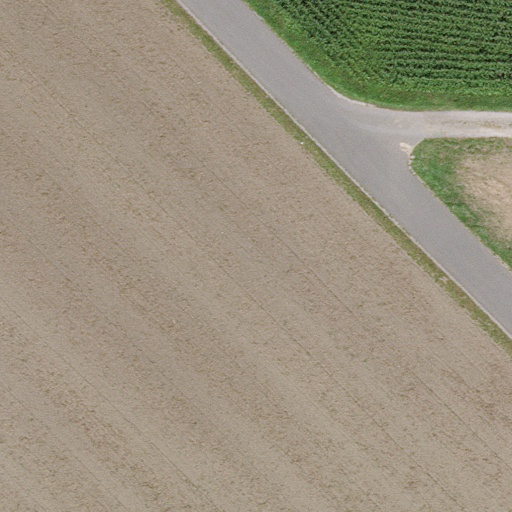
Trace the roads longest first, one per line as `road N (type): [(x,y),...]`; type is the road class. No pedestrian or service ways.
road 1 (unclassified): [(511,293),(223,0)]
road 2 (track): [(511,143),(362,146)]
